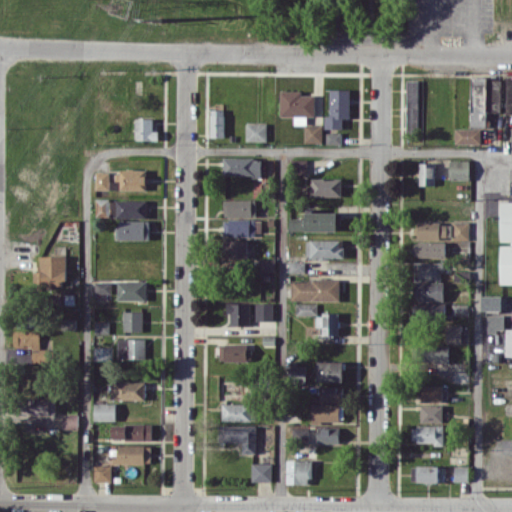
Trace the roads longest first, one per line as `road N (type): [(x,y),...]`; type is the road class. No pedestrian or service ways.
road 1 (residential): [(0,500),(511,508)]
road 2 (residential): [(8,54),(511,58)]
road 3 (residential): [(377,57),(380,506)]
road 4 (residential): [(185,55),(183,502)]
road 5 (residential): [(8,54),(0,378)]
